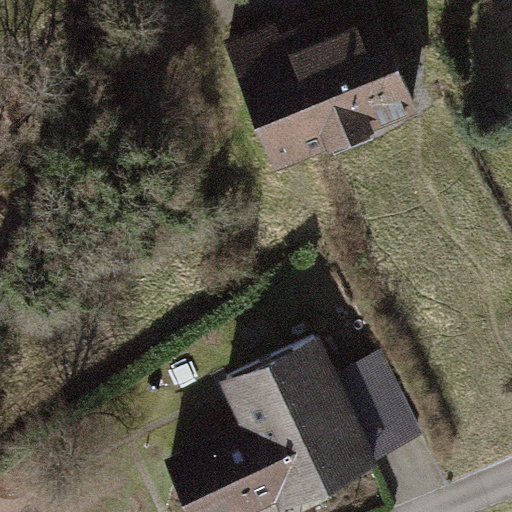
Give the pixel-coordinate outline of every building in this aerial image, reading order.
[(411,113),(371,0),(364,0),(223,50),(264,165),(411,113)] [(240,411),(271,483),(273,487),(369,446),(317,326),(221,368),(240,411)] [(343,343),(378,447),(421,432),(386,329),(343,343)] [(205,511),(271,483),(240,411),(170,441),(201,511),(205,511)] [(96,511),(142,511),(136,496),(96,511)]
